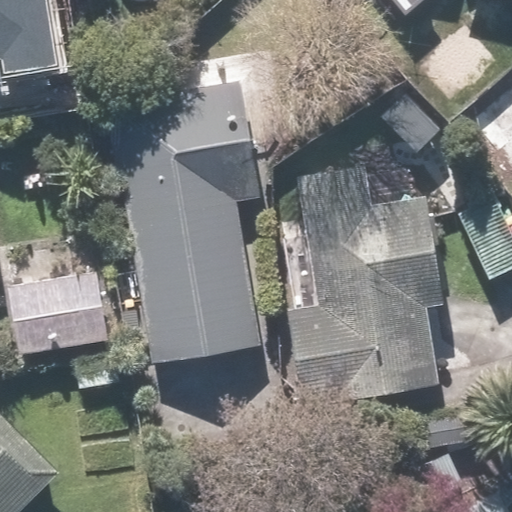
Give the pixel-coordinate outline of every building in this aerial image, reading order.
[(0,0),(0,58),(3,58),(6,74),(57,66),(46,0),(0,0)] [(117,98),(134,213),(156,360),(265,344),(244,197),(266,194),(249,79),(117,98)] [(511,83),(492,99),(511,123),(511,83)] [(306,186),(318,301),(294,304),(304,398),(445,384),(436,303),(450,301),(438,195),(375,202),(372,179),(306,186)] [(511,228),(496,198),(460,217),(493,280),(511,269),(511,228)] [(104,266),(0,284),(12,355),(116,337),(104,266)] [(0,511),(25,511),(67,472),(0,402),(0,511)]
